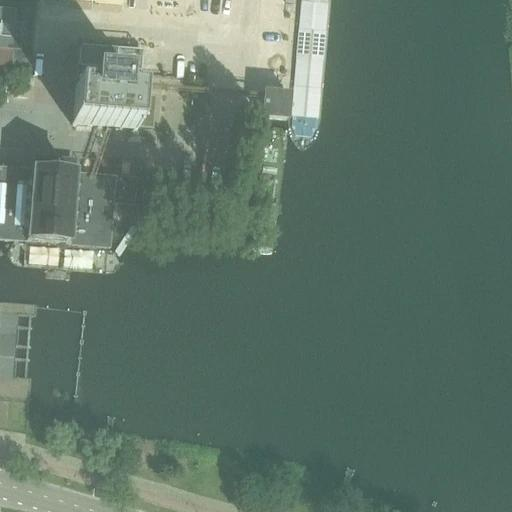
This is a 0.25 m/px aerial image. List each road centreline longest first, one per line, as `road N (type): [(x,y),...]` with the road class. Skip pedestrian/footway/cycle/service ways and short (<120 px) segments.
road 1 (residential): [(48,147),(59,31),(241,42)]
road 2 (residential): [(241,42),(238,96),(189,159),(48,147)]
